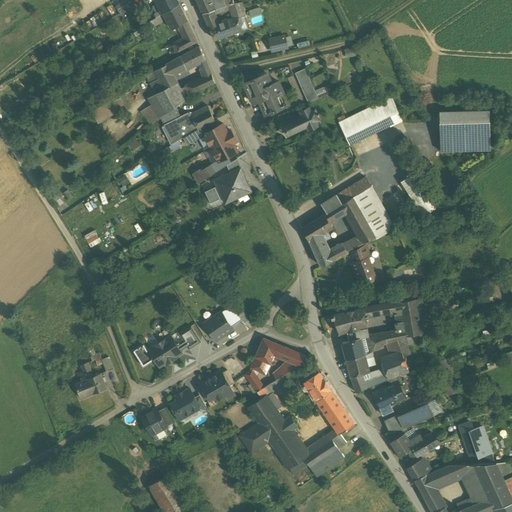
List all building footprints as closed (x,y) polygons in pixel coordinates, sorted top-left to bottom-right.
[(179,4),(177,0),(156,0),(163,14),(179,4)] [(210,0),(199,4),(203,13),(212,11),(225,7),(226,6),(225,5),(221,5),(219,0),(210,0)] [(187,20),(179,4),(163,14),(148,23),(152,28),(163,21),(161,19),(165,17),(173,29),(180,25),(187,20)] [(260,6),(248,10),(250,16),(262,12),(260,6)] [(212,11),(203,13),(206,21),(215,17),(214,15),(212,11)] [(215,17),(206,21),(209,27),(218,24),(215,17)] [(218,24),(209,27),(215,40),(241,31),(237,18),(218,24)] [(187,20),(180,25),(183,32),(191,27),(187,20)] [(191,27),(183,32),(186,39),(174,45),(170,47),(172,54),(178,51),(178,52),(197,41),(191,27)] [(285,35),(268,39),(271,52),(288,48),(285,35)] [(208,66),(200,46),(181,56),(187,68),(197,63),(199,69),(208,66)] [(176,83),(170,71),(187,68),(181,56),(166,64),(166,65),(147,75),(156,94),(148,98),(160,118),(176,107),(184,101),(178,90),(175,84),(176,83)] [(291,63),(294,71),(306,68),(303,60),(291,63)] [(208,66),(199,69),(203,78),(212,74),(208,66)] [(305,69),(295,73),(306,101),(316,97),(305,69)] [(267,73),(244,83),(253,103),(260,100),(266,115),(289,105),(278,81),(272,84),(267,73)] [(203,78),(185,87),(190,95),(215,83),(212,74),(203,78)] [(190,95),(185,87),(178,90),(184,101),(190,97),(190,95)] [(392,99),(339,124),(350,147),(403,122),(392,99)] [(302,115),(284,123),(290,135),(307,126),(309,131),(319,126),(317,122),(321,120),(319,115),(320,115),(319,113),(318,114),(316,109),(311,111),(309,106),(300,111),(302,115)] [(176,107),(160,118),(161,120),(178,111),(176,107)] [(208,107),(191,115),(198,128),(209,122),(214,120),(208,107)] [(490,110),(440,111),(441,151),(491,150),(490,110)] [(178,111),(161,120),(164,125),(181,116),(178,111)] [(164,125),(163,125),(163,127),(164,127),(172,144),(184,137),(198,129),(198,128),(191,115),(188,113),(181,116),(164,125)] [(198,129),(184,137),(187,143),(204,134),(213,129),(209,122),(198,128),(198,129)] [(213,129),(204,134),(211,148),(234,136),(231,130),(227,132),(223,124),(213,129)] [(128,139),(132,149),(140,145),(136,136),(128,139)] [(234,136),(211,148),(219,161),(227,157),(238,151),(233,143),(237,141),(234,136)] [(227,157),(219,161),(213,164),(217,171),(227,166),(231,163),(227,157)] [(231,163),(227,166),(230,173),(240,168),(241,170),(242,169),(237,159),(231,163)] [(213,164),(201,170),(201,171),(194,175),(199,183),(217,171),(213,164)] [(230,173),(215,180),(218,187),(215,188),(215,187),(205,192),(210,204),(221,199),(220,198),(223,197),(225,203),(251,191),(241,170),(240,168),(230,173)] [(424,214),(437,206),(418,173),(404,181),(424,214)] [(127,174),(120,178),(123,185),(131,182),(127,174)] [(366,177),(321,205),(327,213),(332,222),(347,213),(360,237),(329,252),(318,259),(321,267),(348,253),(347,251),(394,228),(366,177)] [(204,191),(216,185),(213,178),(201,184),(204,191)] [(327,213),(302,229),(309,241),(315,252),(326,245),(321,236),(333,228),(330,223),(332,222),(327,213)] [(365,244),(352,251),(356,261),(352,263),(360,285),(374,280),(367,258),(370,257),(365,245),(365,244)] [(326,245),(315,252),(318,259),(329,252),(326,245)] [(468,292),(427,298),(426,297),(416,298),(417,308),(470,300),(468,292)] [(416,298),(374,306),(364,308),(366,315),(394,310),(395,315),(418,311),(417,308),(416,298)] [(236,311),(232,305),(221,312),(231,327),(242,320),(236,311)] [(250,319),(242,307),(236,311),(242,320),(244,323),(250,319)] [(344,312),(333,315),(321,319),(329,337),(347,331),(347,332),(368,328),(366,315),(364,308),(344,312)] [(418,311),(395,315),(396,323),(419,319),(418,311)] [(231,327),(221,312),(205,324),(216,340),(232,329),(231,327)] [(398,331),(369,336),(369,335),(365,336),(369,353),(372,351),(386,343),(394,339),(397,338),(407,336),(422,333),(419,319),(396,323),(398,331)] [(191,327),(179,334),(183,340),(187,346),(189,349),(201,342),(191,327)] [(368,328),(347,332),(349,340),(361,337),(365,336),(369,335),(368,328)] [(422,333),(407,336),(407,340),(410,342),(423,340),(422,333)] [(183,340),(176,344),(171,336),(149,350),(154,358),(160,367),(166,363),(167,364),(176,358),(175,357),(182,353),(180,351),(187,346),(183,340)] [(369,353),(365,336),(361,337),(366,355),(369,353)] [(407,336),(397,338),(399,344),(400,345),(410,342),(407,340),(407,336)] [(349,340),(342,342),(347,360),(366,355),(361,337),(349,340)] [(394,339),(386,343),(388,348),(399,344),(397,338),(394,339)] [(293,351),(264,339),(264,340),(264,339),(256,357),(270,363),(274,355),(289,360),(293,351)] [(399,344),(388,348),(391,355),(381,359),(385,373),(388,380),(388,379),(400,374),(409,371),(400,345),(399,344)] [(154,358),(149,350),(147,351),(144,345),(134,351),(143,366),(153,360),(153,359),(154,358)] [(306,357),(293,351),(289,360),(301,364),(302,364),(306,357)] [(366,355),(347,360),(351,377),(361,374),(370,372),(369,366),(367,359),(366,355)] [(109,357),(102,359),(107,372),(114,369),(109,357)] [(270,363),(256,357),(253,364),(267,370),(268,368),(270,368),(271,365),(270,363)] [(289,360),(277,370),(280,374),(275,377),(277,380),(282,377),(301,364),(289,360)] [(93,376),(88,362),(81,365),(86,376),(81,378),(82,381),(93,376)] [(267,370),(253,364),(251,368),(265,374),(267,370)] [(448,365),(438,368),(440,376),(450,373),(448,365)] [(235,383),(227,370),(222,373),(229,386),(235,383)] [(255,388),(261,384),(252,370),(245,375),(255,388)] [(221,371),(200,383),(201,385),(208,398),(212,404),(226,396),(224,394),(231,390),(229,386),(222,373),(221,371)] [(82,381),(75,384),(81,399),(93,394),(107,389),(101,373),(82,381)] [(354,424),(319,373),(302,385),(302,387),(305,392),(308,392),(309,392),(336,429),(339,434),(340,434),(354,424)] [(385,373),(364,381),(367,388),(388,380),(385,373)] [(361,374),(351,377),(357,392),(367,388),(364,381),(364,380),(361,374)] [(400,374),(388,379),(388,380),(390,385),(383,388),(389,404),(390,404),(406,397),(404,393),(400,384),(399,382),(402,380),(400,374)] [(286,384),(282,377),(277,380),(264,388),(257,392),(261,399),(272,392),(286,384)] [(409,391),(405,382),(400,384),(404,393),(409,391)] [(261,384),(255,388),(257,392),(264,388),(261,384)] [(454,384),(446,386),(448,395),(457,393),(454,384)] [(201,385),(196,388),(200,395),(203,401),(208,398),(201,385)] [(383,388),(373,392),(382,414),(393,410),(390,404),(389,404),(383,388)] [(195,398),(190,389),(175,397),(177,400),(171,404),(176,414),(180,411),(184,417),(200,408),(201,408),(195,398)] [(285,422),(277,410),(282,407),(272,392),(261,399),(248,407),(259,423),(239,436),(244,443),(262,431),(288,469),(289,468),(310,455),(306,449),(305,450),(296,436),(296,435),(292,429),(296,426),(291,419),(285,422)] [(203,401),(200,395),(195,398),(201,408),(200,408),(203,413),(208,410),(203,401)] [(427,405),(399,417),(404,426),(411,424),(433,415),(427,405)] [(174,422),(166,407),(159,411),(167,426),(174,422)] [(159,411),(157,408),(141,417),(145,424),(144,425),(143,429),(145,432),(149,433),(150,433),(152,435),(167,426),(159,411)] [(396,416),(384,421),(388,431),(404,426),(399,417),(397,418),(396,416)] [(473,464),(495,463),(483,427),(473,430),(470,422),(460,426),(473,464)] [(336,429),(306,449),(310,455),(289,468),(294,475),(309,465),(316,476),(344,457),(338,448),(346,443),(340,434),(339,434),(336,429)] [(404,433),(391,442),(400,457),(408,452),(414,448),(412,446),(404,433)] [(439,443),(435,433),(412,446),(414,448),(418,454),(439,443)] [(414,448),(408,452),(412,458),(418,454),(414,448)] [(420,461),(408,469),(415,480),(423,476),(432,472),(425,461),(421,463),(420,461)] [(489,499),(493,509),(495,508),(511,502),(511,498),(504,480),(496,463),(495,463),(473,464),(476,472),(489,499)] [(506,463),(496,463),(504,480),(511,477),(506,463)] [(432,472),(423,476),(415,480),(422,493),(433,487),(461,475),(462,477),(476,472),(473,464),(465,465),(448,465),(432,472)] [(476,472),(462,477),(474,505),(489,499),(476,472)] [(189,511),(167,475),(149,485),(165,511),(189,511)] [(433,487),(422,493),(425,499),(437,493),(433,487)] [(437,493),(425,499),(432,511),(435,511),(444,507),(437,493)] [(470,507),(460,511),(487,511),(491,511),(494,510),(493,509),(489,499),(474,505),(470,507)] [(466,500),(457,505),(459,509),(460,511),(470,507),(466,500)] [(511,511),(511,502),(495,508),(497,511),(511,511)]
